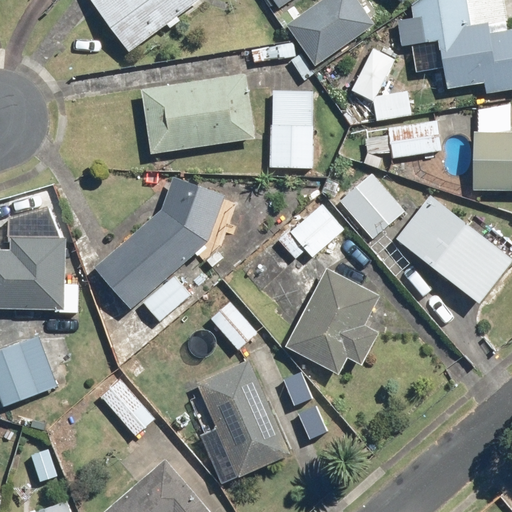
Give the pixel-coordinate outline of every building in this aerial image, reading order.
[(104,11),(132,51),(203,1),(202,0),(95,0),(103,12),(104,11)] [(339,0),(337,0),(306,21),(328,55),(362,33),(339,0)] [(511,29),(506,0),(449,0),(421,42),(450,62),(456,93),(511,81),(511,29)] [(299,45),(252,46),(252,63),(294,63),(303,80),(314,74),(306,57),(299,57),(299,45)] [(370,47),(350,88),(375,103),(376,121),(414,116),(411,90),(381,94),(397,61),(370,47)] [(145,90),(154,154),(251,141),(242,77),(145,90)] [(313,98),(276,97),(275,168),(311,168),(313,98)] [(389,131),(394,158),(442,150),(437,123),(389,131)] [(511,137),(481,137),(479,186),(511,187),(511,137)] [(369,175),(341,201),(376,239),(404,212),(369,175)] [(178,180),(165,213),(99,269),(131,307),(207,242),(225,198),(178,180)] [(511,258),(436,202),(404,245),(481,302),(511,260),(511,258)] [(297,240),(312,255),(336,230),(322,216),(297,240)] [(0,252),(0,306),(67,305),(66,251),(0,252)] [(329,272),(289,347),(340,373),(379,298),(329,272)] [(231,301),(210,320),(241,354),(261,335),(231,301)] [(0,354),(0,387),(2,393),(56,371),(42,337),(0,354)] [(250,367),(204,387),(240,470),(286,450),(250,367)] [(123,381),(105,396),(136,434),(154,419),(123,381)] [(60,453),(40,454),(41,480),(61,479),(60,453)] [(207,511),(198,503),(200,501),(168,464),(112,511),(207,511)]
